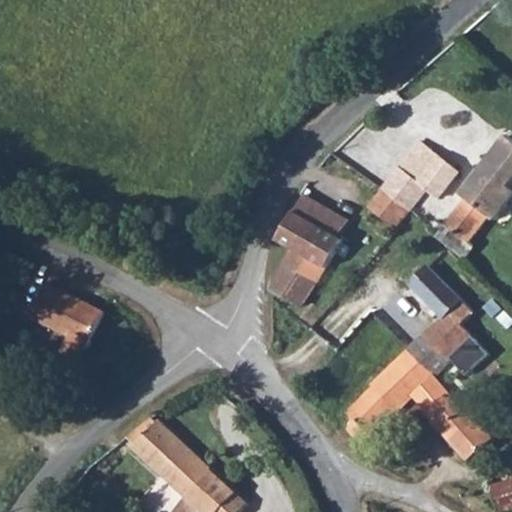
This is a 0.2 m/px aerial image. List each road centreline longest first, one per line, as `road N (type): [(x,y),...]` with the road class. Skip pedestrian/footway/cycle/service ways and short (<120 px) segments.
road 1 (unclassified): [(464,0),(289,166),(246,288),(214,337)]
road 2 (unclassified): [(214,337),(23,511)]
road 3 (unclassified): [(0,227),(214,337)]
road 4 (unclassified): [(214,337),(238,353),(278,404),(345,511)]
